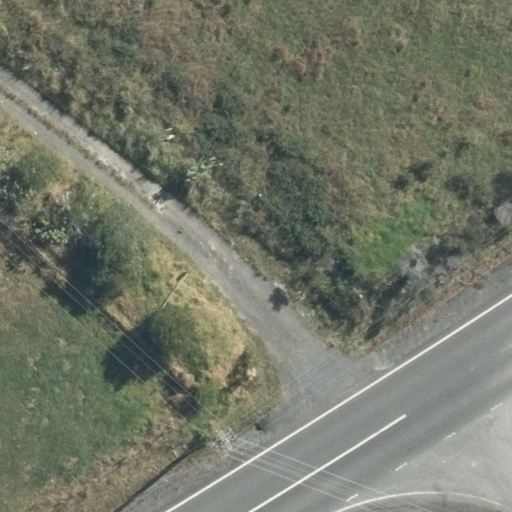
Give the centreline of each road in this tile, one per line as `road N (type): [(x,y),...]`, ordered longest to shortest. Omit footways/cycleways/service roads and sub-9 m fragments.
road 1 (tertiary): [(290,511),(412,439)]
road 2 (tertiary): [(412,439),(511,369)]
